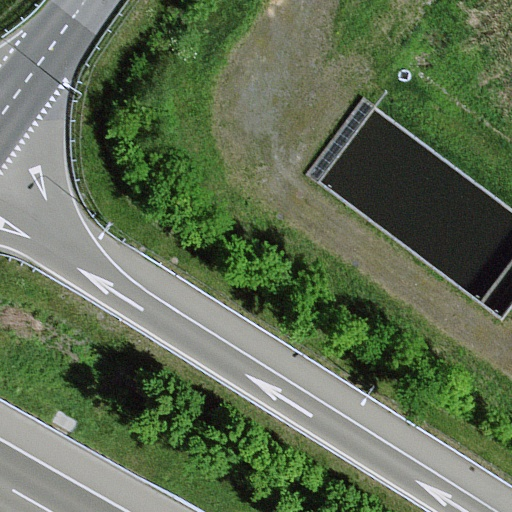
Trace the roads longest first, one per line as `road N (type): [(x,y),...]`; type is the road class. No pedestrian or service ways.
road 1 (motorway): [(481,511),(0,210)]
road 2 (track): [(267,52),(259,104),(274,170),(317,216),(511,362)]
road 3 (tertiary): [(0,115),(82,0)]
